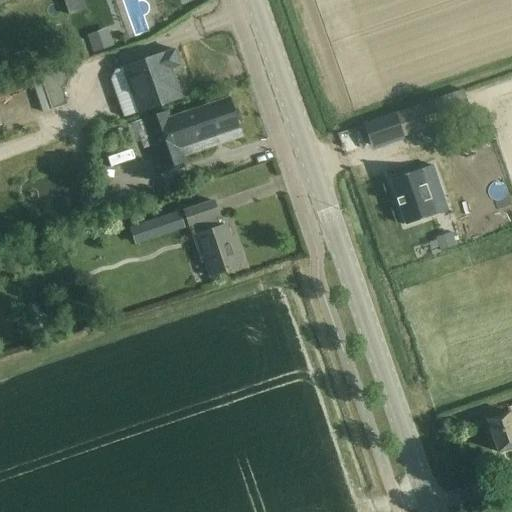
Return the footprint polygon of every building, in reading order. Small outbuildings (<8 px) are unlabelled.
[(114,46),(107,28),(87,36),(93,54),(114,46)] [(89,55),(84,38),(35,53),(41,71),(89,55)] [(183,97),(173,69),(181,66),(175,48),(122,67),(137,113),(183,97)] [(70,65),(40,75),(48,102),(51,110),(67,105),(61,89),(66,88),(71,70),(70,65)] [(239,127),(229,98),(170,118),(168,111),(127,125),(134,144),(150,139),(160,171),(185,163),(179,148),(239,127)] [(48,102),(39,105),(41,113),(51,110),(48,102)] [(433,102),(395,115),(401,132),(439,119),(433,102)] [(395,115),(363,126),(370,146),(381,142),(383,147),(404,140),(401,132),(395,115)] [(415,149),(440,140),(434,124),(409,133),(415,149)] [(117,152),(132,147),(126,128),(110,134),(117,152)] [(420,170),(390,180),(405,226),(436,215),(427,190),(439,186),(433,166),(420,170)] [(94,188),(78,193),(83,210),(99,205),(94,188)] [(210,278),(221,274),(240,267),(226,225),(220,228),(216,217),(218,216),(213,201),(183,212),(189,226),(190,226),(194,236),(193,237),(202,263),(204,262),(210,278)] [(156,221),(131,229),(136,243),(161,235),(156,221)] [(452,233),(436,238),(441,251),(456,246),(452,233)] [(511,420),(509,413),(487,420),(498,453),(511,448),(511,420)]
